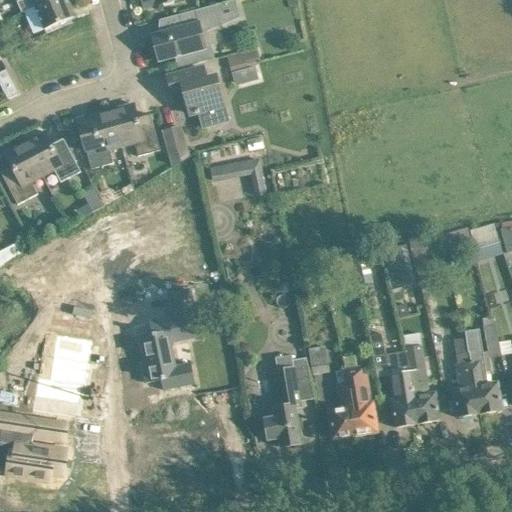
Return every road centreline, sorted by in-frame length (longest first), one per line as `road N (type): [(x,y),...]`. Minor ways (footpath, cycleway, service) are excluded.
road 1 (tertiary): [(511,466),(282,511)]
road 2 (residential): [(107,0),(125,76),(0,129)]
